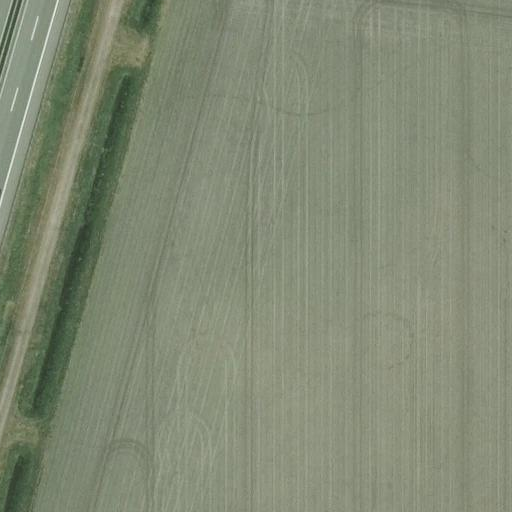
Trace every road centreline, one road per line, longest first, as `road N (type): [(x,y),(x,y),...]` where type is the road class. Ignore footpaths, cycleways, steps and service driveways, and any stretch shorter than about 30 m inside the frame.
road 1 (track): [(124,0),(0,446)]
road 2 (motorway): [(0,157),(43,0)]
